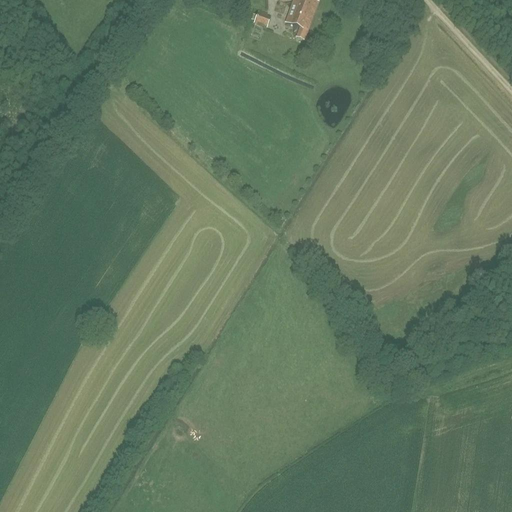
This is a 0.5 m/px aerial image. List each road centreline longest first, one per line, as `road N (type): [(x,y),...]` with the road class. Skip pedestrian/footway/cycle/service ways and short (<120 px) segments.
road 1 (unclassified): [(0,225),(148,0)]
road 2 (track): [(511,92),(425,0)]
